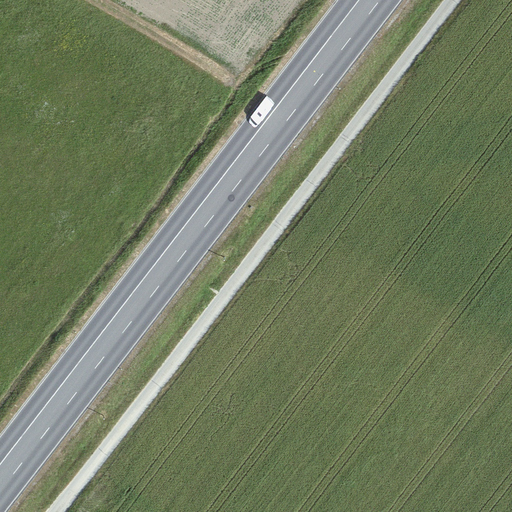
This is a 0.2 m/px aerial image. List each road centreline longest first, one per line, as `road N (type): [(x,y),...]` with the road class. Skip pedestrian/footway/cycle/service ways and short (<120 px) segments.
road 1 (track): [(57,511),(454,0)]
road 2 (primary): [(367,0),(0,476)]
